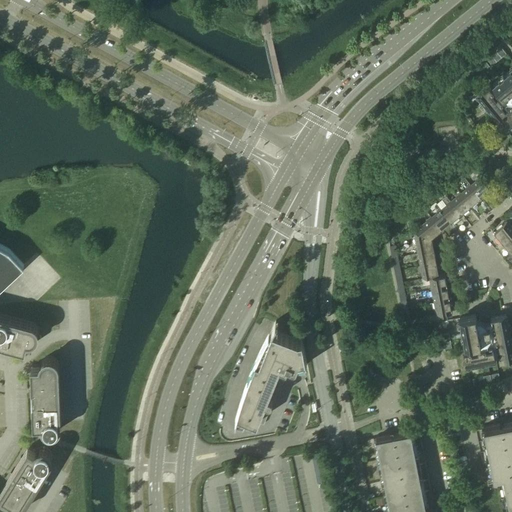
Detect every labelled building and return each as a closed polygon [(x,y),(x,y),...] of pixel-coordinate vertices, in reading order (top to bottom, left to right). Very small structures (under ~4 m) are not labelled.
[(511,26),(509,22),(503,27),(507,31),(511,26)] [(502,47),(497,51),(502,57),(506,53),(502,47)] [(497,51),(492,55),(497,61),(501,57),(497,51)] [(492,56),(487,59),(492,65),(496,61),(492,56)] [(486,61),(480,65),(484,70),(489,65),(486,61)] [(500,77),(493,83),(503,95),(511,87),(511,67),(504,73),(505,75),(501,78),(500,77)] [(480,90),(477,92),(487,104),(488,103),(492,108),(490,109),(496,116),(508,106),(489,83),(480,90)] [(511,106),(496,120),(506,132),(511,126),(511,106)] [(463,164),(457,169),(461,173),(466,168),(463,164)] [(453,172),(447,176),(451,180),(456,176),(453,172)] [(476,181),(471,185),(480,197),(490,189),(480,176),(475,179),(476,181)] [(443,180),(438,184),(441,188),(446,184),(443,180)] [(466,189),(461,193),(471,205),(480,197),(471,185),(470,184),(465,187),(466,189)] [(432,189),(428,193),(431,197),(432,196),(436,192),(433,188),(432,189)] [(456,197),(451,201),(461,213),(471,205),(461,193),(460,192),(456,195),(456,197)] [(423,197),(418,202),(421,206),(427,201),(423,197)] [(447,205),(441,209),(451,221),(461,213),(451,201),(450,200),(446,203),(447,205)] [(414,205),(408,210),(412,214),(417,209),(414,205)] [(437,213),(431,217),(441,229),(451,221),(441,209),(441,208),(436,212),(437,213)] [(426,221),(421,225),(427,232),(425,235),(432,237),(431,237),(432,237),(441,229),(431,217),(430,216),(426,220),(426,221)] [(507,221),(494,232),(502,242),(511,233),(511,229),(510,227),(511,226),(507,221)] [(418,222),(414,225),(417,229),(415,231),(418,246),(416,247),(417,252),(419,252),(434,249),(432,237),(425,235),(427,232),(421,225),(421,224),(418,222)] [(511,233),(502,242),(510,252),(511,250),(511,233)] [(0,287),(24,265),(9,249),(0,243),(0,287)] [(420,259),(418,259),(420,265),(421,265),(436,262),(434,249),(419,252),(420,259)] [(422,271),(421,272),(422,277),(429,276),(439,274),(436,262),(421,265),(422,271)] [(431,282),(429,283),(430,289),(432,288),(447,285),(444,273),(439,274),(429,276),(431,282)] [(433,295),(432,295),(433,301),(434,301),(449,298),(447,285),(432,288),(433,295)] [(436,307),(434,308),(435,314),(452,310),(449,298),(434,301),(436,307)] [(37,327),(36,326),(35,325),(34,324),(32,323),(0,314),(0,342),(25,349),(28,341),(30,341),(33,340),(34,340),(35,339),(35,338),(36,337),(37,336),(37,335),(38,334),(38,333),(38,332),(38,330),(38,329),(37,328),(37,327)] [(460,317),(459,317),(462,331),(464,331),(465,337),(463,337),(465,346),(481,343),(476,320),(475,314),(460,317)] [(499,315),(491,317),(499,361),(511,358),(511,353),(511,352),(511,345),(511,343),(510,344),(509,338),(510,337),(509,329),(507,329),(506,323),(508,323),(506,314),(499,315)] [(288,363),(289,364),(293,366),(294,367),(295,367),(295,366),(296,366),(296,365),(297,364),(307,363),(302,339),(298,340),(277,331),(278,323),(276,322),(276,321),(275,320),(275,323),(238,413),(264,424),(288,363)] [(493,344),(463,349),(466,365),(481,362),(481,360),(487,359),(487,361),(496,359),(493,344)] [(52,357),(50,357),(49,357),(47,357),(46,358),(45,358),(44,359),(43,360),(42,361),(41,363),(40,366),(32,366),(34,425),(43,425),(43,426),(43,427),(44,428),(45,429),(45,430),(46,431),(47,431),(48,432),(49,432),(50,433),(51,433),(53,433),(54,433),(55,432),(56,432),(57,431),(58,430),(59,430),(59,429),(60,428),(60,427),(60,426),(61,424),(61,423),(58,366),(58,364),(58,363),(57,362),(57,361),(56,360),(55,359),(54,358),(53,358),(52,358),(52,357)] [(511,379),(500,381),(502,392),(511,391),(511,379)] [(511,511),(511,420),(476,428),(486,477),(496,476),(498,489),(502,511),(511,511)] [(435,508),(419,428),(376,437),(390,511),(445,511),(444,506),(435,508)] [(20,511),(50,463),(51,461),(51,460),(51,459),(51,458),(52,457),(51,456),(51,455),(51,453),(50,452),(50,451),(49,451),(48,450),(47,449),(46,449),(45,448),(44,448),(43,448),(42,448),(41,448),(40,448),(37,450),(36,452),(28,447),(0,491),(0,499),(4,502),(4,503),(4,504),(3,505),(3,507),(3,508),(4,509),(4,510),(5,511),(19,511),(20,511)] [(317,484),(326,482),(321,453),(312,454),(317,484)] [(384,497),(377,498),(378,505),(386,504),(384,497)]
